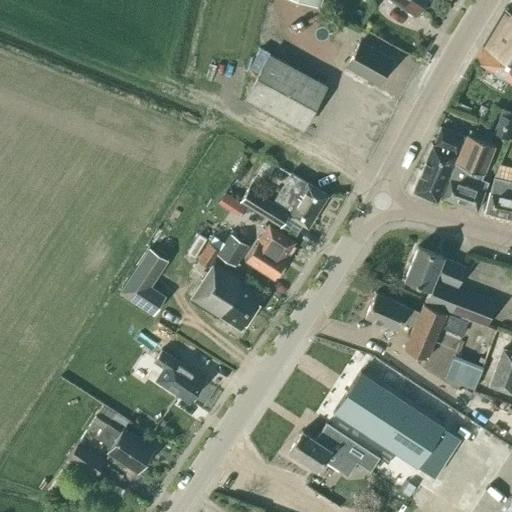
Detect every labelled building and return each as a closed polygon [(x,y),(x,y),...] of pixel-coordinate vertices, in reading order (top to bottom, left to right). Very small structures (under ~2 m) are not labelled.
[(392,0),(415,14),(424,0),(392,0)] [(511,14),(503,9),(473,59),(511,82),(511,14)] [(359,41),(345,65),(377,83),(390,58),(359,41)] [(244,97),(301,127),(324,84),(268,54),(244,97)] [(511,119),(500,114),(493,131),(506,136),(511,122),(511,119)] [(412,190),(436,200),(463,135),(440,125),(432,144),(431,144),(412,190)] [(491,144),(464,134),(451,172),(450,171),(441,197),(476,210),(486,181),(479,178),(491,144)] [(286,214),(306,226),(326,194),(290,172),(271,202),(247,187),(239,201),(279,226),(286,214)] [(484,211),(511,218),(511,180),(492,176),(484,211)] [(244,259),(272,278),(285,258),(283,257),(293,241),(267,224),(244,259)] [(208,241),(219,249),(216,253),(235,265),(248,245),(218,225),(208,241)] [(208,266),(216,253),(219,249),(208,241),(196,259),(208,266)] [(117,290),(151,313),(164,292),(149,282),(166,257),(147,245),(117,290)] [(416,246),(403,277),(428,288),(424,299),(460,314),(460,316),(485,326),(495,302),(456,285),(464,265),(416,246)] [(219,315),(240,329),(261,295),(240,282),(242,278),(214,260),(188,299),(217,318),(219,315)] [(374,292),(364,315),(395,328),(398,319),(412,325),(402,348),(425,358),(444,313),(421,303),(418,312),(404,306),(404,305),(374,292)] [(179,361),(162,349),(164,345),(150,336),(145,344),(158,352),(153,359),(164,366),(155,379),(188,401),(203,379),(178,363),(179,361)] [(488,384),(510,393),(511,388),(511,352),(502,348),(488,384)] [(452,357),(444,377),(474,389),(482,368),(452,357)] [(123,375),(144,388),(152,376),(131,363),(123,375)] [(333,412),(334,411),(417,465),(443,425),(360,371),(361,370),(360,369),(332,411),(333,412)] [(462,408),(469,394),(447,383),(440,397),(462,408)] [(301,430),(288,450),(315,468),(322,458),(346,474),(355,461),(369,470),(377,458),(324,422),(313,437),(301,430)] [(107,451),(136,470),(152,447),(122,427),(119,432),(106,423),(96,437),(110,446),(107,451)] [(68,458),(95,475),(105,460),(78,442),(68,458)] [(390,497),(403,506),(417,486),(403,477),(390,497)]
